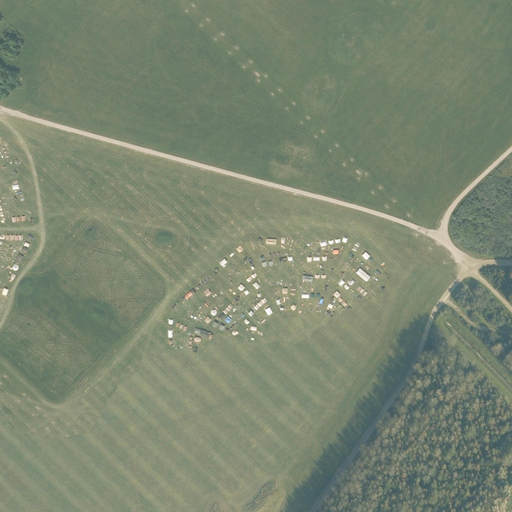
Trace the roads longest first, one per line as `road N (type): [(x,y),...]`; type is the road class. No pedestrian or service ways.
road 1 (track): [(511,311),(421,228),(0,108)]
road 2 (track): [(313,511),(374,433),(438,300),(481,259),(511,262)]
